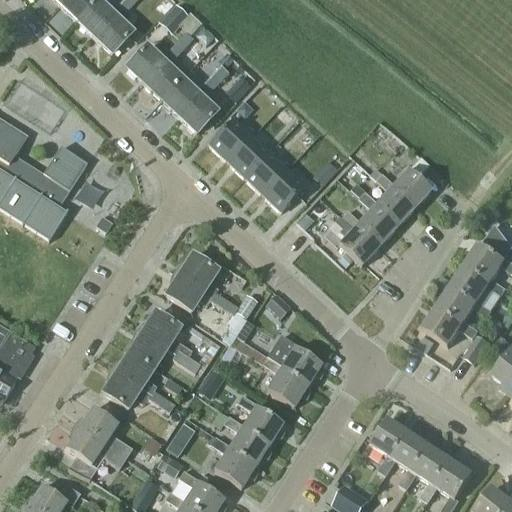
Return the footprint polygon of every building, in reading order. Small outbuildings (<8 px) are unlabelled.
[(47,0),(58,9),(66,0),(47,0)] [(66,0),(58,9),(75,26),(96,4),(99,0),(66,0)] [(125,16),(133,7),(125,0),(124,0),(115,10),(119,14),(113,20),(92,42),(110,59),(131,37),(120,26),(127,19),(125,16)] [(113,20),(96,4),(75,26),(92,42),(113,20)] [(170,39),(187,21),(174,8),(157,27),(170,39)] [(185,36),(176,46),(183,52),(192,43),(185,36)] [(142,89),(163,67),(170,59),(174,62),(183,52),(176,46),(167,55),(163,52),(155,60),(145,50),(124,72),(142,89)] [(220,69),(210,79),(217,85),(227,76),(223,72),(231,63),(225,57),(217,66),(220,69)] [(163,67),(142,89),(159,105),(180,83),(187,76),(177,66),(174,62),(170,59),(163,67)] [(215,116),(205,106),(212,99),(208,95),(217,85),(210,79),(201,88),(205,92),(197,99),(177,121),(194,138),(215,116)] [(159,105),(177,121),(197,99),(205,92),(201,88),(198,85),(191,93),(180,83),(159,105)] [(239,101),(248,91),(240,83),(230,93),(239,101)] [(241,119),(246,119),(250,114),(243,107),(236,114),(241,119)] [(232,124),(207,150),(225,167),(250,141),(232,124)] [(0,216),(47,246),(65,218),(57,212),(85,169),(59,152),(42,179),(13,160),(25,141),(0,125),(0,216)] [(250,141),(225,167),(243,184),(268,158),(250,141)] [(268,158),(243,184),(260,200),(285,174),(268,158)] [(374,186),(386,197),(388,194),(411,215),(429,196),(406,175),(392,190),(374,173),(367,180),(374,186)] [(285,174),(260,200),(279,218),(303,191),(285,174)] [(356,204),(363,197),(354,189),(347,196),(356,204)] [(394,234),(411,215),(388,194),(386,197),(375,208),(363,197),(356,204),(369,216),(371,213),(394,234)] [(318,203),(310,212),(317,219),(325,210),(318,203)] [(377,253),(394,234),(371,213),(369,216),(358,227),(346,216),(339,223),(352,234),(354,232),(377,253)] [(303,234),(311,225),(304,218),(296,227),(303,234)] [(110,227),(100,221),(94,231),(104,237),(110,227)] [(489,288),(491,285),(500,272),(511,279),(511,268),(505,264),(511,252),(511,251),(494,229),(480,251),(478,249),(463,271),(489,288)] [(359,271),(377,253),(354,232),(352,234),(341,246),(329,234),(322,241),(335,253),(337,251),(359,271)] [(220,313),(225,305),(213,298),(216,294),(207,289),(216,276),(190,260),(178,280),(211,301),(208,306),(220,313)] [(505,294),(491,285),(489,288),(463,271),(449,292),(475,309),(477,306),(486,293),(500,302),(505,294)] [(204,310),(208,306),(211,301),(178,280),(164,300),(189,316),(197,305),(204,310)] [(491,315),(477,306),(475,309),(449,292),(435,313),(461,330),(463,327),(472,313),(486,323),(491,315)] [(236,312),(234,316),(244,322),(255,306),(245,300),(236,312)] [(274,300),(264,310),(279,324),(289,313),(274,300)] [(233,317),(234,316),(236,312),(225,305),(220,313),(230,320),(224,329),(228,332),(220,345),(229,350),(245,325),(233,317)] [(477,336),(463,327),(461,330),(435,313),(421,334),(447,351),(458,334),(472,344),(477,336)] [(176,355),(187,362),(190,356),(172,343),(179,333),(153,317),(140,337),(165,354),(173,359),(176,355)] [(0,406),(1,407),(13,387),(12,387),(34,352),(0,331),(0,406)] [(152,373),(165,354),(140,337),(127,357),(152,373)] [(501,357),(509,347),(500,340),(492,351),(501,357)] [(278,374),(305,392),(319,371),(293,354),(295,351),(279,341),(274,348),(266,362),(280,371),(278,374)] [(473,369),(487,348),(477,341),(462,362),(473,369)] [(278,374),(280,371),(266,362),(265,363),(235,343),(231,350),(275,379),(264,396),(292,413),(305,392),(278,374)] [(226,367),(234,354),(228,351),(220,364),(226,367)] [(511,351),(491,380),(501,388),(498,392),(507,398),(511,390),(511,351)] [(188,363),(187,362),(176,355),(173,359),(171,363),(182,371),(188,363)] [(145,385),(152,373),(127,357),(114,377),(148,399),(145,403),(146,403),(157,410),(162,402),(152,396),(154,391),(145,385)] [(188,363),(182,371),(194,378),(199,370),(188,363)] [(142,409),(146,403),(145,403),(148,399),(114,377),(101,398),(126,414),(133,403),(142,409)] [(176,399),(181,392),(167,382),(162,390),(176,399)] [(240,434),(267,451),(281,430),(255,413),(256,411),(241,400),(235,408),(250,418),(242,431),(240,434)] [(162,402),(157,410),(168,418),(173,410),(162,402)] [(78,433),(124,464),(130,454),(109,440),(116,430),(91,413),(78,433)] [(240,434),(242,431),(218,415),(211,426),(220,433),(222,429),(237,439),(228,451),(226,454),(253,472),(267,451),(240,434)] [(408,438),(387,424),(370,450),(386,461),(377,474),(385,479),(394,466),(391,464),(408,438)] [(118,473),(124,464),(78,433),(64,454),(75,461),(66,473),(66,474),(69,476),(76,480),(80,481),(88,485),(95,473),(89,470),(96,459),(118,473)] [(412,477),(429,451),(408,438),(391,464),(394,466),(407,474),(398,488),(406,493),(415,479),(412,477)] [(152,460),(160,448),(149,442),(142,454),(152,460)] [(226,454),(228,451),(213,442),(208,450),(223,459),(212,476),(239,494),(253,472),(226,454)] [(171,446),(166,455),(176,462),(181,453),(171,446)] [(436,493),(433,491),(450,465),(429,451),(412,477),(415,479),(428,488),(419,501),(427,507),(436,493)] [(164,460),(156,473),(173,483),(181,470),(164,460)] [(449,501),(441,511),(453,511),(457,506),(455,504),(471,479),(450,465),(433,491),(436,493),(449,501)] [(181,509),(184,511),(217,511),(222,506),(196,489),(197,486),(182,476),(177,484),(192,493),(183,507),(181,509)] [(146,484),(135,501),(147,509),(158,491),(146,484)] [(26,511),(62,511),(64,509),(69,511),(70,511),(78,499),(79,499),(76,497),(69,493),(66,492),(63,490),(57,487),(57,488),(50,498),(40,492),(26,511)] [(508,511),(511,508),(491,492),(475,511),(508,511)] [(342,494),(331,511),(332,511),(363,511),(365,509),(342,494)] [(184,511),(181,509),(183,507),(168,497),(163,505),(174,511),(184,511)]
